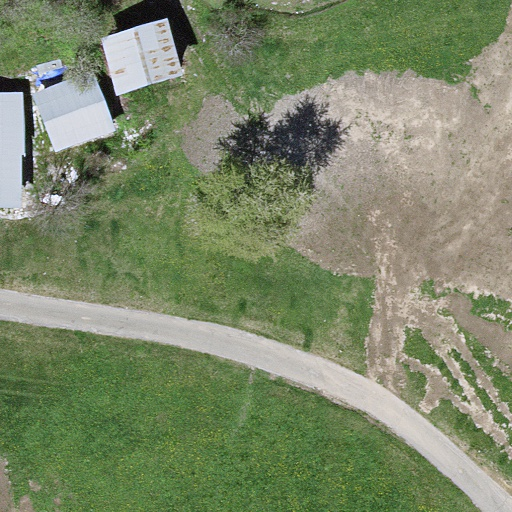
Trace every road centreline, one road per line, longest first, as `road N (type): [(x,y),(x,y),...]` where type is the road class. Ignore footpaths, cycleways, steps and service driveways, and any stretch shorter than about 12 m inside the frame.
road 1 (residential): [(511,491),(386,379),(231,321),(0,275)]
road 2 (track): [(160,0),(191,24),(283,160),(386,252),(396,288),(381,341),(386,379)]
